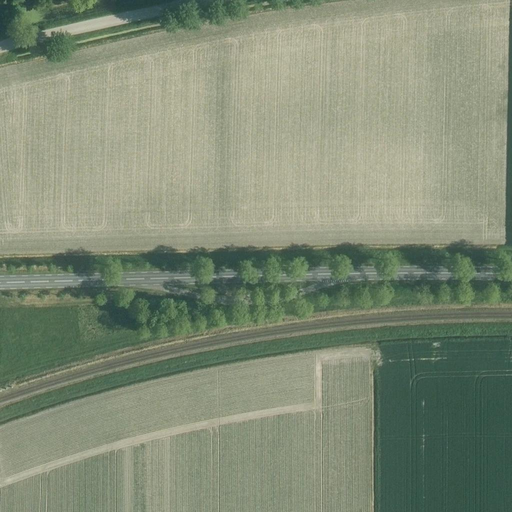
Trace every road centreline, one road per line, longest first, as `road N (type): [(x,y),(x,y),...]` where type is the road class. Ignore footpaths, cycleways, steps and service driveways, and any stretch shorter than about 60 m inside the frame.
road 1 (primary): [(0,283),(511,274)]
road 2 (tertiary): [(0,48),(189,3)]
